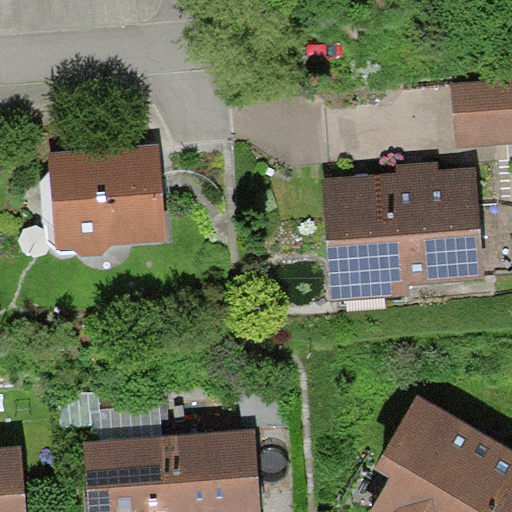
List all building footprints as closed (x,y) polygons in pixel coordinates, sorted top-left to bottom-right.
[(511,74),(448,80),(453,146),(511,140),(511,74)] [(156,136),(45,140),(49,225),(160,220),(156,136)] [(468,171),(325,182),(334,296),(478,284),(468,171)] [(511,511),(511,439),(423,381),(383,440),(400,451),(365,503),(378,511),(511,511)] [(164,426),(167,511),(250,511),(246,422),(164,426)] [(167,511),(164,426),(90,430),(93,511),(167,511)] [(0,436),(0,511),(15,511),(11,436),(0,436)]
